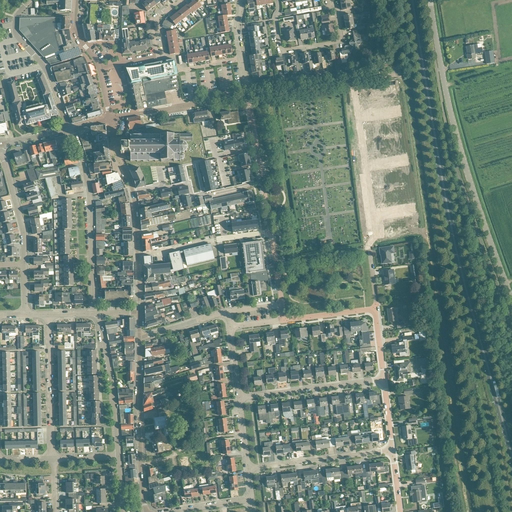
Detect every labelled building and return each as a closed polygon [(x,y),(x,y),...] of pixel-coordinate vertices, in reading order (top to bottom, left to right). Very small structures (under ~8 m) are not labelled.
[(72,11),(71,0),(46,0),(47,0),(40,1),(41,5),(47,5),(53,5),(53,6),(52,7),(52,11),(53,12),(58,12),(58,11),(72,11)] [(200,4),(201,3),(199,0),(195,0),(193,2),(199,9),(200,8),(202,11),(204,9),(200,4)] [(254,10),(257,10),(255,0),(248,0),(247,0),(249,12),(250,13),(254,12),(254,11),(254,10)] [(147,12),(152,8),(147,1),(142,5),(147,12)] [(195,12),(199,9),(193,2),(188,6),(196,15),(197,14),(195,12)] [(350,2),(341,4),(342,10),(351,9),(350,2)] [(98,31),(97,25),(98,5),(89,4),(87,24),(87,25),(82,25),(86,39),(87,39),(88,42),(96,41),(95,33),(97,34),(98,34),(98,31)] [(196,15),(188,6),(187,5),(183,8),(188,16),(191,14),(193,16),(194,15),(195,16),(196,15)] [(186,17),(188,16),(183,8),(178,12),(186,22),(188,20),(186,17)] [(184,23),(186,22),(178,12),(173,16),(179,23),(182,20),(184,23)] [(207,25),(219,23),(227,21),(227,16),(232,15),(220,17),(218,17),(219,20),(209,22),(209,19),(206,19),(207,25)] [(329,15),(324,16),(321,17),(322,23),(323,26),(324,26),(325,30),(326,35),(334,34),(332,24),(330,25),(329,22),(330,22),(329,15)] [(345,23),(357,21),(356,17),(353,18),(352,15),(349,15),(348,15),(347,15),(347,16),(344,16),(345,23)] [(177,24),(179,23),(173,16),(170,18),(169,16),(167,18),(173,25),(174,24),(178,28),(179,27),(177,24)] [(69,30),(69,29),(70,29),(70,18),(54,18),(35,18),(20,19),(19,31),(24,36),(44,58),(59,52),(54,33),(57,33),(57,32),(69,30)] [(172,26),(173,25),(167,18),(165,19),(166,21),(165,22),(165,23),(164,22),(162,25),(171,29),(172,26)] [(357,21),(345,23),(346,29),(350,29),(351,29),(354,28),(354,25),(357,24),(357,21)] [(248,33),(257,32),(256,27),(259,27),(258,23),(251,24),(252,27),(248,27),(248,32),(248,33)] [(103,30),(102,41),(114,41),(114,39),(118,39),(119,30),(114,30),(114,32),(110,32),(110,25),(103,25),(103,30)] [(306,30),(308,39),(314,38),(312,26),(309,27),(310,29),(306,30)] [(287,42),(294,40),(293,36),(294,36),(293,28),(289,29),(290,31),(284,32),(285,38),(286,38),(287,42)] [(308,39),(306,30),(303,31),(302,28),(299,28),(301,40),(308,39)] [(342,52),(340,52),(340,57),(341,61),(347,60),(348,58),(347,55),(350,54),(351,53),(352,53),(352,50),(353,48),(356,50),(357,49),(359,47),(358,45),(360,45),(361,43),(361,41),(359,40),(357,40),(357,39),(356,38),(357,36),(361,36),(367,35),(366,29),(361,30),(357,31),(353,31),(353,37),(352,40),(352,41),(351,41),(349,43),(349,45),(350,45),(349,46),(345,46),(344,47),(345,50),(342,50),(342,52)] [(64,53),(78,47),(77,46),(75,44),(73,41),(71,38),(70,35),(70,32),(70,30),(69,30),(57,32),(57,33),(60,44),(62,43),(64,53)] [(125,40),(121,40),(123,54),(131,53),(130,53),(131,53),(131,52),(129,43),(128,30),(124,30),(125,40)] [(182,40),(177,41),(176,31),(166,32),(167,32),(168,34),(167,34),(167,38),(168,38),(169,40),(168,40),(169,47),(170,47),(170,49),(169,49),(170,53),(171,53),(171,55),(170,55),(179,53),(178,44),(182,43),(182,40)] [(487,46),(491,47),(492,41),(495,41),(496,35),(493,34),(492,35),(487,34),(486,42),(487,42),(487,46)] [(471,46),(466,47),(467,53),(468,53),(468,55),(467,55),(468,59),(473,59),(475,58),(476,58),(475,54),(482,53),(482,48),(481,44),(477,45),(473,45),(473,46),(471,46)] [(76,58),(82,55),(78,47),(64,53),(60,55),(51,58),(46,60),(51,65),(76,58)] [(327,52),(328,57),(329,64),(333,63),(332,61),(335,60),(334,51),(327,52)] [(494,63),(493,51),(485,52),(486,64),(494,63)] [(313,55),(314,60),(315,64),(322,63),(323,69),(326,68),(325,60),(322,61),(321,53),(313,55)] [(301,59),(302,64),(306,64),(307,72),(314,71),(312,62),(312,64),(309,64),(308,57),(308,54),(301,55),(301,59)] [(288,57),(288,62),(289,67),(294,66),(295,72),(300,71),(298,62),(296,62),(294,56),(288,57)] [(83,57),(75,61),(77,68),(87,65),(83,57)] [(282,57),(275,59),(276,62),(275,62),(276,63),(277,66),(277,69),(278,70),(280,70),(281,73),(284,72),(285,74),(288,73),(287,71),(286,66),(284,66),(282,57)] [(160,80),(172,77),(177,76),(178,76),(175,61),(175,60),(174,60),(174,59),(173,59),(166,61),(163,62),(162,62),(144,65),(144,66),(140,67),(140,66),(131,68),(131,69),(129,69),(127,69),(128,73),(128,74),(129,78),(129,79),(129,81),(130,81),(130,85),(131,86),(160,80)] [(51,67),(50,69),(55,82),(57,83),(58,83),(63,82),(71,80),(77,78),(79,78),(90,75),(87,65),(77,68),(75,61),(52,67),(51,67)] [(251,73),(261,72),(263,71),(262,66),(265,65),(264,65),(251,67),(252,71),(251,72),(251,73)] [(36,76),(37,77),(38,81),(39,83),(42,90),(42,91),(44,95),(43,96),(44,98),(47,106),(23,112),(22,106),(20,102),(18,97),(18,96),(16,88),(16,87),(14,82),(8,83),(13,103),(12,104),(18,125),(26,123),(27,126),(51,119),(50,117),(58,115),(51,93),(50,93),(42,74),(36,76)] [(82,89),(93,85),(90,75),(79,78),(82,85),(81,85),(82,89)] [(147,102),(166,99),(165,92),(179,89),(177,76),(172,77),(160,80),(131,86),(134,104),(147,102)] [(82,101),(84,101),(97,97),(93,85),(82,89),(79,90),(82,101)] [(63,97),(68,95),(73,93),(71,87),(67,88),(61,90),(63,97)] [(0,99),(2,99),(2,98),(5,97),(4,89),(0,90),(2,95),(0,95),(0,135),(9,134),(8,132),(5,121),(8,121),(10,120),(8,111),(6,111),(1,112),(1,115),(0,115),(0,99)] [(63,97),(62,97),(66,107),(71,105),(68,95),(63,97)] [(99,103),(97,97),(84,101),(86,106),(91,105),(99,103)] [(147,102),(134,104),(136,111),(167,105),(166,99),(147,102)] [(83,111),(81,112),(82,115),(84,115),(86,114),(87,114),(93,112),(101,110),(99,103),(91,105),(92,109),(83,111)] [(73,104),(66,107),(68,113),(75,111),(75,110),(73,104)] [(90,113),(82,115),(80,109),(76,110),(76,111),(75,111),(75,113),(74,114),(69,116),(72,124),(101,116),(102,115),(101,110),(90,113)] [(210,121),(209,109),(200,110),(200,111),(198,111),(197,111),(192,112),(194,123),(210,121)] [(230,114),(230,113),(230,112),(219,113),(220,121),(228,119),(229,124),(240,123),(239,117),(234,118),(233,113),(230,114)] [(138,128),(142,127),(140,117),(127,119),(130,130),(134,129),(137,128),(137,126),(138,126),(138,128)] [(101,134),(107,133),(106,125),(91,127),(77,130),(79,135),(81,140),(86,139),(86,138),(86,136),(91,135),(101,134)] [(149,135),(149,134),(143,134),(143,135),(131,135),(128,133),(127,133),(125,134),(126,136),(127,137),(127,141),(130,141),(130,144),(123,144),(121,142),(120,144),(122,145),(122,151),(120,153),(122,154),(124,154),(125,152),(131,153),(131,155),(128,155),(128,160),(131,160),(131,162),(137,162),(138,162),(143,161),(143,162),(150,162),(150,161),(155,161),(155,162),(156,162),(156,161),(161,161),(161,162),(174,162),(174,161),(180,161),(180,162),(180,160),(182,160),(182,161),(183,160),(182,160),(184,158),(184,159),(184,158),(184,156),(185,156),(184,155),(183,154),(184,154),(184,153),(185,152),(186,152),(187,150),(188,150),(188,149),(187,149),(187,146),(188,146),(187,146),(186,144),(186,143),(186,142),(192,141),(192,135),(191,135),(191,132),(187,132),(187,135),(180,135),(180,134),(179,134),(179,135),(174,135),(174,134),(161,134),(161,135),(155,135),(155,134),(155,135),(149,135)] [(99,142),(107,141),(107,133),(101,134),(101,136),(98,136),(99,142)] [(67,135),(55,139),(56,141),(58,150),(59,152),(61,152),(60,148),(62,147),(62,149),(66,148),(66,146),(67,146),(70,145),(70,143),(67,135)] [(237,139),(233,140),(235,149),(239,148),(243,147),(245,146),(243,137),(237,138),(237,139)] [(228,142),(223,143),(225,151),(235,149),(233,140),(228,141),(228,142)] [(55,150),(58,150),(56,141),(50,142),(54,159),(56,158),(55,150)] [(104,152),(109,152),(107,141),(99,142),(100,149),(94,149),(95,152),(100,151),(100,150),(101,150),(104,150),(104,152)] [(51,159),(54,159),(50,142),(44,144),(46,153),(49,152),(51,159)] [(38,155),(36,146),(29,147),(31,156),(32,156),(33,158),(31,159),(33,163),(37,162),(36,155),(38,155)] [(31,161),(29,155),(27,150),(24,152),(25,154),(22,155),(21,152),(14,155),(16,163),(27,160),(28,162),(31,161)] [(110,161),(109,152),(104,152),(104,150),(101,150),(100,150),(100,151),(100,153),(94,153),(95,163),(110,161)] [(239,156),(238,156),(239,162),(240,162),(250,160),(248,154),(244,155),(244,154),(244,153),(239,155),(239,156)] [(79,163),(77,155),(64,158),(65,166),(79,163)] [(100,171),(111,170),(110,162),(88,165),(90,175),(95,174),(96,174),(100,174),(100,172),(100,171)] [(173,173),(169,173),(169,177),(184,174),(184,173),(184,172),(184,168),(183,169),(182,165),(175,167),(172,168),(173,173)] [(52,177),(60,176),(59,167),(58,166),(57,167),(35,170),(35,171),(36,174),(37,177),(38,180),(41,179),(45,179),(52,177)] [(79,170),(79,167),(74,168),(68,169),(70,177),(75,176),(80,175),(80,172),(79,172),(78,170),(79,170)] [(135,169),(130,172),(134,181),(135,181),(134,181),(135,185),(136,185),(136,186),(136,189),(138,188),(141,188),(145,187),(143,178),(143,177),(139,168),(135,169)] [(106,175),(112,174),(111,170),(100,171),(100,172),(103,172),(103,175),(102,175),(102,178),(106,177),(106,175)] [(249,170),(238,172),(240,178),(241,178),(250,176),(250,175),(251,175),(250,171),(249,171),(249,170)] [(113,184),(121,180),(117,172),(112,174),(106,175),(106,177),(102,178),(103,178),(103,180),(104,180),(105,186),(108,185),(112,184),(113,184)] [(184,174),(169,177),(170,180),(177,179),(178,184),(186,182),(184,174)] [(114,191),(126,188),(121,180),(113,184),(114,186),(112,187),(114,191)] [(32,194),(36,192),(39,191),(38,186),(35,186),(33,182),(23,185),(25,192),(31,190),(32,194)] [(100,189),(99,183),(98,183),(92,184),(94,194),(100,193),(100,189)] [(188,186),(177,188),(179,196),(182,195),(189,194),(188,186)] [(123,197),(129,195),(127,188),(126,188),(114,191),(104,194),(106,199),(122,195),(123,197)] [(166,190),(160,191),(161,195),(162,198),(172,196),(170,190),(170,189),(166,190)] [(202,197),(195,198),(197,207),(210,204),(211,210),(245,203),(245,204),(254,202),(251,191),(243,193),(213,200),(212,196),(204,198),(205,202),(203,202),(202,197)] [(36,192),(32,194),(26,195),(28,202),(34,200),(35,204),(42,201),(40,196),(38,196),(36,192)] [(189,194),(182,195),(182,198),(184,208),(186,208),(190,207),(192,206),(191,203),(190,196),(189,196),(189,194)] [(129,195),(123,197),(118,198),(120,204),(125,203),(130,201),(129,195)] [(39,216),(40,216),(45,214),(44,211),(39,213),(37,207),(43,206),(42,202),(33,205),(34,208),(28,209),(30,216),(39,214),(39,216)] [(140,218),(151,215),(151,214),(171,209),(169,202),(158,205),(149,207),(140,210),(140,218)] [(114,218),(122,217),(122,216),(126,216),(131,215),(130,209),(121,210),(122,213),(118,213),(118,216),(117,216),(117,215),(114,216),(114,218)] [(2,223),(8,221),(10,221),(8,212),(6,213),(6,210),(0,211),(0,215),(0,216),(2,223)] [(141,222),(165,216),(164,212),(159,213),(159,215),(152,216),(151,215),(140,218),(141,222)] [(165,216),(141,222),(141,231),(148,229),(148,226),(176,220),(175,215),(176,215),(176,213),(165,216)] [(32,228),(40,226),(39,219),(31,221),(32,228)] [(5,234),(11,232),(13,232),(11,223),(9,224),(8,221),(2,223),(0,223),(0,227),(3,227),(5,234)] [(175,234),(174,229),(173,224),(162,227),(163,231),(170,230),(171,235),(175,234)] [(40,226),(32,228),(33,234),(42,233),(40,226)] [(14,243),(14,244),(16,243),(14,235),(12,235),(11,232),(5,234),(1,235),(3,239),(6,238),(8,245),(14,243)] [(142,235),(142,241),(155,239),(157,238),(158,238),(159,237),(157,232),(152,233),(147,234),(142,235)] [(34,243),(34,247),(43,246),(43,242),(45,243),(45,240),(53,239),(53,235),(43,236),(43,239),(34,240),(34,243)] [(143,246),(151,244),(151,242),(155,242),(157,241),(165,239),(164,236),(162,237),(159,237),(158,238),(157,238),(155,239),(142,241),(143,246)] [(245,243),(242,244),(246,276),(248,289),(248,293),(246,293),(247,295),(247,297),(252,296),(253,296),(261,295),(259,282),(268,280),(267,270),(264,270),(263,266),(265,265),(262,241),(259,242),(257,242),(257,243),(247,245),(247,243),(245,243)] [(8,245),(4,246),(4,249),(8,249),(8,257),(17,256),(16,248),(14,248),(14,244),(14,243),(8,245)] [(151,244),(143,246),(143,253),(148,251),(158,249),(163,248),(162,244),(157,246),(152,247),(151,244)] [(152,256),(143,257),(144,266),(145,275),(154,275),(162,275),(161,274),(169,274),(170,274),(170,273),(184,269),(182,263),(186,262),(187,266),(214,259),(210,244),(183,251),(184,251),(180,252),(179,251),(169,254),(173,270),(170,271),(170,264),(151,265),(150,264),(153,264),(152,256)] [(237,244),(224,246),(225,254),(232,253),(232,256),(237,256),(237,253),(238,253),(237,244)] [(43,246),(34,247),(34,253),(43,253),(43,256),(53,255),(53,252),(45,252),(45,250),(43,250),(43,246)] [(386,262),(386,263),(395,262),(390,263),(389,254),(393,253),(392,247),(393,247),(380,248),(380,249),(381,249),(382,254),(381,254),(382,262),(386,262)] [(48,256),(43,257),(38,257),(38,258),(34,259),(34,266),(36,266),(37,266),(43,265),(43,262),(48,262),(48,256)] [(116,271),(122,271),(133,271),(133,262),(128,262),(123,262),(123,269),(121,269),(121,267),(116,267),(116,271)] [(49,269),(46,269),(41,269),(41,272),(35,272),(35,279),(43,279),(43,275),(49,275),(49,269)] [(393,270),(388,271),(383,271),(384,279),(383,279),(384,285),(395,284),(393,270)] [(9,274),(6,274),(6,272),(0,271),(0,280),(5,280),(5,284),(10,283),(10,280),(9,274)] [(10,280),(17,280),(17,283),(21,283),(20,278),(18,278),(18,271),(9,272),(9,274),(10,280)] [(155,283),(154,275),(145,275),(145,283),(151,283),(155,283)] [(185,276),(171,280),(164,281),(157,283),(157,284),(151,285),(150,285),(146,286),(145,286),(145,292),(150,291),(159,289),(159,287),(162,286),(162,287),(186,282),(185,276)] [(48,282),(46,282),(41,282),(41,285),(35,285),(35,292),(44,292),(43,287),(48,287),(48,282)] [(222,295),(221,290),(220,286),(215,287),(216,290),(207,293),(209,299),(210,299),(213,307),(218,305),(215,297),(222,295)] [(236,289),(236,288),(236,286),(233,286),(233,288),(229,289),(231,301),(231,300),(238,300),(236,289)] [(134,287),(116,287),(116,291),(105,291),(105,293),(105,300),(129,299),(129,301),(130,301),(131,300),(131,299),(130,298),(130,297),(134,297),(134,287)] [(85,301),(85,299),(84,299),(84,297),(83,297),(83,296),(82,296),(82,295),(81,294),(80,293),(77,293),(77,288),(72,288),(72,296),(72,298),(75,298),(75,304),(83,304),(83,301),(85,301)] [(239,288),(236,288),(236,289),(238,300),(244,299),(245,299),(244,295),(247,295),(246,293),(244,294),(243,291),(239,291),(239,288)] [(150,294),(145,295),(146,301),(151,300),(168,296),(168,295),(167,291),(150,294)] [(59,302),(62,302),(62,294),(55,294),(55,296),(53,296),(53,295),(53,298),(53,305),(59,304),(59,302)] [(72,298),(72,296),(69,296),(69,294),(62,294),(62,302),(66,302),(66,304),(72,304),(72,298)] [(49,298),(53,298),(53,295),(42,295),(42,298),(35,298),(35,305),(44,305),(44,301),(49,301),(49,298)] [(202,305),(203,305),(205,310),(210,308),(206,297),(200,299),(200,298),(190,301),(191,308),(198,306),(198,304),(201,303),(202,305)] [(172,305),(170,298),(168,298),(162,300),(162,302),(150,306),(146,307),(145,307),(145,314),(157,311),(156,308),(163,306),(163,307),(172,305)] [(397,321),(395,308),(390,309),(387,310),(389,322),(397,321)] [(159,315),(161,314),(160,310),(157,311),(145,314),(145,318),(159,315)] [(146,323),(155,321),(154,319),(162,317),(161,314),(159,315),(145,318),(146,323)] [(127,337),(135,337),(134,318),(125,319),(120,321),(121,326),(125,325),(125,330),(126,330),(126,337),(127,337)] [(155,321),(146,323),(146,329),(166,323),(164,318),(155,321)] [(116,322),(105,323),(108,335),(114,334),(114,330),(114,328),(117,327),(116,322)] [(344,328),(344,333),(345,335),(351,334),(351,335),(353,335),(354,336),(356,335),(357,334),(359,334),(360,348),(370,346),(368,333),(367,333),(366,323),(361,323),(361,322),(350,323),(351,327),(344,328)] [(210,333),(211,335),(214,334),(215,334),(218,333),(218,331),(216,325),(209,327),(210,333)] [(326,329),(327,338),(332,337),(332,333),(338,332),(338,336),(343,336),(342,328),(337,328),(337,329),(334,329),(333,325),(326,326),(326,328),(326,329)] [(210,333),(209,327),(201,329),(203,335),(204,339),(208,338),(209,341),(213,340),(211,336),(211,335),(210,333)] [(320,335),(320,332),(319,327),(312,328),(313,336),(320,335)] [(307,336),(307,334),(306,329),(295,330),(296,338),(307,336)] [(201,343),(199,335),(197,331),(190,333),(192,339),(195,338),(197,344),(201,343)] [(288,339),(288,336),(288,331),(280,332),(281,339),(278,339),(279,347),(286,346),(285,339),(288,339)] [(275,345),(274,338),(274,333),(266,334),(267,342),(271,342),(272,345),(275,345)] [(260,342),(260,340),(259,335),(249,336),(251,352),(257,351),(256,343),(260,342)] [(135,349),(135,342),(124,342),(123,338),(116,339),(115,339),(109,341),(110,347),(112,347),(111,345),(120,342),(121,347),(120,348),(125,347),(125,349),(135,349)] [(395,346),(392,346),(393,353),(398,353),(399,353),(400,357),(409,355),(407,340),(403,341),(404,342),(400,343),(395,343),(395,346)] [(151,352),(169,349),(168,345),(165,346),(150,349),(145,350),(145,353),(151,352)] [(151,352),(145,353),(145,358),(153,356),(170,353),(169,349),(151,352)] [(356,349),(358,360),(351,361),(353,373),(360,372),(359,365),(362,364),(361,355),(360,349),(356,349)] [(135,360),(135,355),(125,355),(125,352),(120,353),(119,353),(120,357),(126,357),(126,360),(130,360),(135,360)] [(338,367),(337,359),(336,352),(333,352),(335,364),(332,365),(332,368),(328,368),(329,376),(336,375),(335,367),(338,367)] [(325,366),(325,360),(324,353),(319,354),(321,365),(319,365),(319,369),(315,369),(316,377),(324,376),(323,366),(325,366)] [(162,359),(153,361),(145,363),(145,369),(154,367),(154,364),(158,363),(158,364),(163,363),(162,359)] [(422,368),(430,368),(430,364),(430,361),(426,359),(419,359),(419,364),(421,364),(422,368)] [(204,366),(204,365),(203,361),(196,363),(190,365),(192,370),(202,367),(204,366)] [(129,372),(134,372),(134,362),(128,362),(128,366),(126,367),(127,372),(129,372)] [(410,362),(399,363),(394,364),(396,382),(404,381),(403,374),(411,373),(410,362)] [(289,374),(287,363),(284,363),(285,367),(281,368),(282,374),(279,374),(279,378),(279,379),(279,380),(279,382),(287,381),(286,374),(289,374)] [(174,370),(179,368),(178,366),(170,369),(169,364),(145,370),(144,376),(149,375),(165,371),(165,374),(172,373),(171,371),(174,370)] [(301,373),(300,368),(300,365),(293,366),(294,372),(291,372),(292,380),(299,379),(298,373),(301,373)] [(347,366),(340,366),(341,374),(348,373),(347,366)] [(276,375),(276,370),(276,368),(268,369),(269,376),(266,376),(266,379),(266,380),(267,383),(274,382),(273,375),(276,375)] [(258,378),(254,378),(255,385),(262,384),(261,378),(264,377),(263,370),(257,371),(258,378)] [(158,381),(154,382),(154,383),(144,384),(144,393),(149,392),(154,391),(153,387),(155,387),(154,385),(158,384),(165,382),(164,379),(162,379),(158,381)] [(219,391),(225,391),(225,384),(218,385),(218,388),(210,390),(211,392),(219,391)] [(119,399),(133,398),(133,390),(131,391),(131,389),(117,389),(119,399)] [(145,400),(153,397),(152,395),(155,395),(165,391),(165,389),(162,390),(154,392),(149,393),(144,394),(144,400),(145,400)] [(369,396),(366,396),(366,397),(367,407),(372,407),(372,405),(371,400),(377,400),(376,392),(369,393),(369,396)] [(367,404),(366,397),(363,397),(363,394),(355,395),(356,402),(357,405),(363,404),(364,412),(368,411),(368,407),(367,404)] [(342,404),(343,410),(343,413),(350,412),(349,403),(352,403),(351,395),(344,396),(345,403),(342,404)] [(159,401),(162,400),(167,398),(166,396),(162,397),(153,400),(153,397),(145,400),(144,400),(144,406),(159,401)] [(343,410),(342,404),(339,404),(338,397),(331,398),(332,405),(336,405),(337,415),(343,414),(343,413),(343,410)] [(408,397),(403,397),(398,398),(399,402),(400,402),(401,410),(410,408),(408,397)] [(320,407),(318,407),(319,416),(325,415),(324,407),(327,406),(327,403),(326,398),(319,399),(320,407)] [(159,401),(144,406),(144,412),(149,411),(153,409),(152,407),(163,403),(162,400),(159,401)] [(314,400),(307,401),(307,406),(308,408),(308,413),(312,413),(312,414),(313,414),(315,425),(320,425),(319,417),(319,416),(318,407),(315,407),(314,400)] [(294,402),(294,407),(295,410),(300,409),(301,418),(306,417),(305,409),(302,409),(301,401),(294,402)] [(282,408),(282,407),(283,413),(283,415),(284,417),(285,418),(286,418),(291,420),(291,422),(294,421),(292,408),(290,409),(289,403),(282,404),(282,407),(282,408)] [(271,413),(269,413),(270,423),(273,423),(272,419),(276,419),(275,413),(278,412),(278,409),(277,404),(271,405),(271,413)] [(168,405),(165,406),(157,409),(159,418),(154,419),(156,430),(158,430),(159,432),(163,432),(164,437),(173,435),(168,405)] [(265,406),(258,407),(258,411),(260,421),(266,420),(266,423),(270,423),(270,424),(270,423),(269,413),(266,413),(265,406)] [(121,425),(134,424),(133,415),(128,415),(128,420),(124,420),(124,414),(120,414),(121,425)] [(407,426),(402,427),(403,427),(403,435),(403,440),(406,439),(406,440),(408,440),(408,446),(417,445),(416,439),(411,440),(411,439),(412,439),(410,426),(407,426)] [(353,444),(352,434),(351,434),(351,431),(348,432),(348,435),(342,436),(343,446),(350,445),(353,444)] [(371,432),(373,442),(379,441),(379,442),(378,431),(373,432),(371,432)] [(373,443),(373,442),(371,432),(361,433),(363,443),(369,443),(369,444),(373,443)] [(356,444),(363,443),(361,433),(352,434),(353,444),(356,444)] [(105,444),(104,440),(102,440),(102,439),(98,439),(98,435),(92,435),(92,443),(95,443),(95,447),(102,447),(102,444),(105,444)] [(323,448),(322,438),(321,435),(315,436),(312,436),(312,437),(312,439),(312,441),(313,449),(316,449),(323,448)] [(336,447),(343,446),(342,436),(338,437),(339,439),(335,440),(335,438),(332,439),(333,447),(336,447)] [(333,447),(332,439),(329,439),(328,437),(322,438),(323,448),(330,447),(333,447)] [(304,451),(303,441),(302,441),(302,440),(292,441),(294,452),(296,451),(296,452),(304,451)] [(313,449),(312,441),(309,441),(309,440),(303,441),(304,451),(310,450),(313,449)] [(152,443),(153,443),(154,454),(163,452),(162,447),(161,442),(161,441),(152,443)] [(289,446),(283,446),(284,453),(290,452),(294,452),(292,441),(292,444),(289,444),(289,446)] [(273,446),(272,446),(272,442),(264,443),(264,445),(265,448),(263,448),(264,456),(270,455),(274,454),(273,446)] [(284,453),(283,446),(280,447),(280,443),(276,443),(276,445),(273,446),(274,454),(277,454),(284,453)] [(416,455),(415,452),(407,453),(407,456),(405,456),(407,471),(411,470),(411,474),(416,473),(415,470),(416,469),(414,456),(416,455)] [(136,464),(135,455),(123,456),(123,462),(129,462),(129,465),(136,464)] [(376,464),(377,471),(384,470),(384,473),(388,472),(387,467),(383,467),(383,463),(376,464)] [(370,472),(366,472),(367,480),(371,480),(370,472),(373,472),(377,471),(376,464),(369,465),(370,472)] [(351,475),(355,474),(354,466),(347,467),(347,470),(343,470),(344,472),(344,480),(345,480),(349,480),(348,477),(352,477),(351,475)] [(367,480),(366,473),(366,472),(366,470),(362,470),(361,466),(354,466),(355,474),(359,474),(359,476),(362,476),(363,481),(367,480)] [(148,478),(156,475),(155,470),(153,471),(153,468),(147,470),(148,478)] [(339,468),(332,469),(333,480),(334,480),(340,479),(340,480),(344,480),(344,472),(339,472),(339,468)] [(330,481),(333,480),(332,469),(325,470),(326,474),(322,474),(322,479),(323,481),(327,480),(327,478),(329,478),(329,480),(330,481)] [(136,470),(129,471),(130,479),(128,479),(128,477),(125,477),(126,483),(134,482),(134,478),(137,478),(136,470)] [(310,472),(312,484),(315,483),(319,483),(319,484),(323,483),(323,481),(322,479),(322,474),(322,473),(318,474),(317,471),(310,472)] [(309,484),(312,484),(310,472),(304,473),(305,480),(308,480),(309,484)] [(91,474),(91,479),(91,480),(97,480),(97,484),(105,484),(104,477),(98,477),(98,474),(91,474)] [(289,475),(289,482),(293,482),(294,486),(298,485),(296,474),(289,475)] [(158,481),(158,482),(158,483),(159,482),(160,483),(164,482),(163,479),(159,480),(159,479),(157,479),(156,475),(148,478),(149,484),(154,483),(158,481)] [(286,483),(289,482),(289,475),(281,476),(283,487),(286,487),(286,483)] [(275,487),(275,491),(279,491),(279,489),(279,483),(275,483),(274,477),(266,478),(267,485),(268,485),(268,488),(275,487)] [(64,488),(76,488),(78,488),(78,485),(76,486),(76,479),(69,480),(69,483),(66,483),(66,486),(64,486),(64,488)] [(33,489),(36,489),(48,489),(48,487),(46,487),(46,484),(43,484),(43,481),(36,481),(36,486),(33,487),(33,489)] [(158,484),(160,483),(159,482),(158,483),(158,482),(154,484),(149,485),(149,490),(153,489),(155,495),(160,493),(166,492),(165,485),(159,487),(158,484)] [(203,495),(210,494),(208,484),(199,486),(200,489),(202,489),(203,495)] [(208,484),(210,494),(216,493),(215,486),(209,487),(208,484)] [(192,497),(190,485),(190,486),(183,487),(184,490),(180,491),(181,498),(185,497),(185,498),(192,497)] [(190,485),(192,497),(198,496),(197,489),(194,490),(193,485),(190,485)] [(412,491),(410,492),(410,496),(412,495),(413,503),(418,502),(421,502),(425,502),(426,501),(424,485),(411,487),(412,491)] [(69,496),(78,496),(78,493),(76,493),(76,488),(64,488),(64,490),(66,490),(67,493),(69,493),(69,496)] [(48,489),(36,489),(36,498),(43,497),(43,494),(46,494),(46,491),(48,491),(48,489)] [(163,500),(167,500),(165,493),(162,493),(157,495),(150,496),(151,503),(158,502),(158,498),(163,497),(163,500)] [(64,505),(79,504),(76,504),(76,499),(78,499),(78,496),(69,496),(69,499),(66,499),(66,503),(64,503),(64,505)] [(439,503),(433,504),(434,508),(444,507),(443,498),(438,498),(439,503)] [(38,510),(46,510),(46,503),(38,503),(38,500),(31,500),(31,501),(29,501),(29,504),(31,504),(36,504),(36,507),(38,507),(38,510)] [(389,500),(385,501),(385,504),(381,504),(382,511),(387,511),(391,511),(389,500)] [(23,506),(23,503),(9,504),(9,507),(3,507),(2,511),(12,511),(12,510),(16,510),(16,507),(18,507),(18,506),(23,506)] [(336,511),(335,503),(332,503),(333,511),(344,511),(344,510),(336,511)] [(360,503),(357,503),(350,504),(351,508),(348,509),(348,511),(358,511),(361,511),(360,503)]
